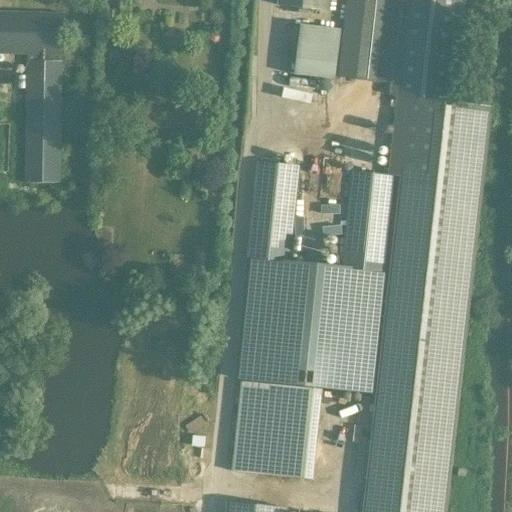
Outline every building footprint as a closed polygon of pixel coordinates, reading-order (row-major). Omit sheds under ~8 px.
[(120,0),(120,9),(131,10),(130,0),(120,0)] [(279,0),(279,6),(329,12),(329,0),(348,0),(339,78),(392,84),(391,96),(401,97),(391,177),(393,177),(395,177),(405,178),(366,511),(443,511),(489,107),(454,103),(465,0),(279,0)] [(28,183),(60,183),(62,13),(0,12),(0,53),(29,53),(28,183)] [(300,25),(294,76),(332,79),(338,29),(300,25)] [(108,61),(117,62),(118,47),(110,47),(108,61)] [(247,259),(288,264),(298,167),(258,163),(247,259)] [(342,269),(382,273),(393,177),(391,177),(352,173),(342,269)] [(252,261),(239,380),(373,394),(386,275),(252,261)] [(229,503),(228,511),(284,511),(285,509),(229,503)]
